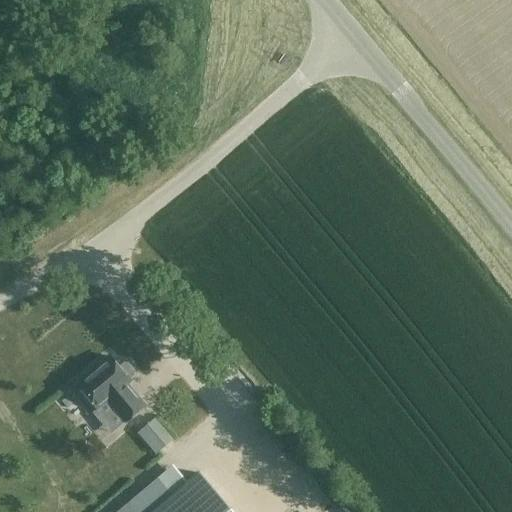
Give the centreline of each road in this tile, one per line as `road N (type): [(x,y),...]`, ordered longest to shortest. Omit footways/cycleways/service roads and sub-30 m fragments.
road 1 (unclassified): [(0,308),(98,254),(217,158),(348,34)]
road 2 (tertiary): [(511,234),(348,34)]
